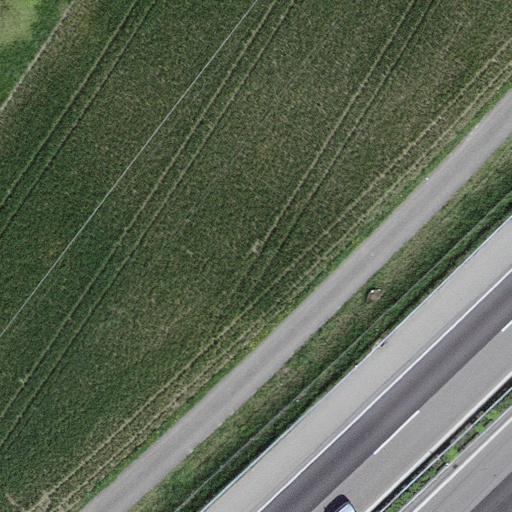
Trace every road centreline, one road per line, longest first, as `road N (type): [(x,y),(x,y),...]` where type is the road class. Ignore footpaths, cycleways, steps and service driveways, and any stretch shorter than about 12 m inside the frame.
road 1 (unclassified): [(511,113),(96,511)]
road 2 (motorway): [(511,320),(311,511)]
